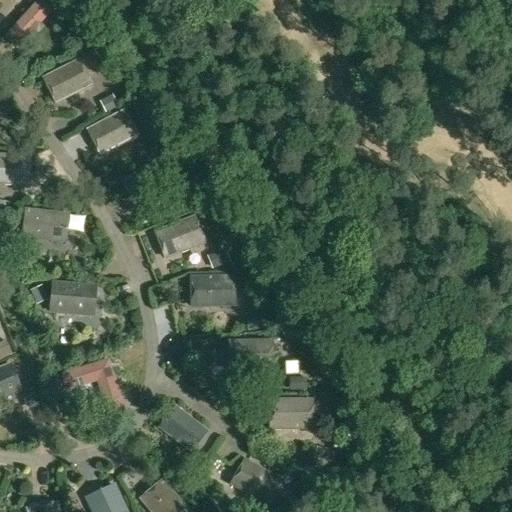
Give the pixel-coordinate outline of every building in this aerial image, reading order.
[(38,1),(6,37),(18,48),(51,13),(38,1)] [(56,105),(91,87),(78,61),(42,79),(56,105)] [(87,131),(94,144),(105,138),(111,151),(138,137),(124,111),(87,131)] [(18,172),(30,172),(30,158),(0,155),(0,185),(17,186),(18,172)] [(158,161),(126,180),(141,205),(172,187),(158,161)] [(65,243),(68,216),(26,211),(23,238),(65,243)] [(155,233),(160,247),(171,242),(177,256),(204,245),(194,218),(155,233)] [(201,278),(218,278),(218,265),(202,264),(201,278)] [(191,308),(234,307),(233,278),(191,279),(191,308)] [(95,288),(53,284),(50,313),(92,317),(95,288)] [(229,343),(230,372),(272,371),(271,342),(229,343)] [(107,417),(118,414),(117,413),(123,411),(107,361),(61,376),(66,391),(97,381),(106,411),(106,412),(107,417)] [(9,365),(0,368),(0,400),(20,392),(9,365)] [(269,401),(269,430),(312,430),(312,401),(269,401)] [(190,454),(207,432),(176,408),(159,430),(190,454)] [(241,492),(267,507),(281,481),(244,461),(237,474),(248,480),(241,492)] [(173,463),(175,477),(185,476),(184,462),(173,463)] [(147,509),(149,511),(188,511),(162,481),(150,491),(158,500),(147,509)] [(92,511),(124,511),(113,487),(87,499),(92,511)]
